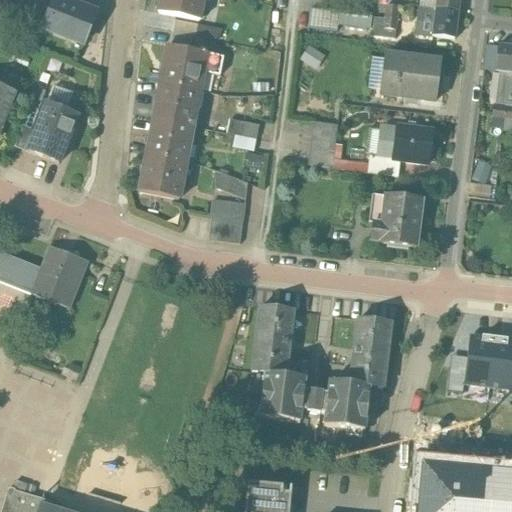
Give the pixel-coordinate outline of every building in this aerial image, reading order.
[(73,5),(60,0),(55,0),(49,15),(53,16),(47,31),(83,45),(95,13),(73,5)] [(201,0),(162,0),(160,14),(198,21),(201,0)] [(420,0),(420,7),(436,9),(436,0),(420,0)] [(459,0),(436,0),(436,9),(458,12),(459,0)] [(398,7),(386,5),(385,17),(397,19),(398,7)] [(415,35),(432,37),(436,9),(420,7),(418,7),(415,35)] [(309,29),(337,32),(337,24),(339,14),(339,12),(311,9),(309,29)] [(458,12),(436,9),(432,37),(455,40),(458,12)] [(339,14),(337,24),(370,28),(371,18),(339,14)] [(397,19),(385,17),(385,20),(383,29),(396,31),(397,19)] [(395,40),(396,31),(383,29),(385,20),(375,18),(372,37),(395,40)] [(198,25),(175,21),(173,32),(193,37),(195,37),(198,25)] [(173,32),(173,33),(170,44),(191,47),(193,37),(173,32)] [(204,39),(196,38),(194,48),(202,50),(204,39)] [(511,47),(498,46),(497,49),(495,72),(503,73),(504,73),(511,74),(511,47)] [(307,47),(300,59),(315,68),(322,55),(307,47)] [(497,49),(487,47),(484,70),(495,72),(497,49)] [(223,59),(168,48),(165,63),(163,62),(161,74),(163,74),(161,84),(199,92),(203,74),(219,77),(223,59)] [(440,63),(385,56),(380,96),(435,103),(440,63)] [(511,74),(504,73),(503,73),(500,101),(506,101),(511,102),(511,74)] [(199,92),(161,84),(159,94),(157,94),(154,105),(157,106),(154,120),(192,128),(199,92)] [(0,129),(13,94),(0,88),(0,129)] [(68,106),(49,99),(36,133),(28,153),(29,153),(59,165),(77,116),(66,112),(68,106)] [(506,107),(493,106),(491,128),(502,129),(503,120),(504,120),(506,107)] [(192,128),(154,120),(151,135),(149,134),(147,146),(149,146),(147,156),(185,164),(192,128)] [(259,126),(230,120),(227,135),(256,140),(259,126)] [(511,120),(504,120),(503,120),(502,129),(511,130),(511,120)] [(337,126),(313,123),(308,167),(332,170),(337,126)] [(432,132),(398,127),(397,134),(394,159),(393,162),(400,163),(427,167),(432,132)] [(36,133),(23,128),(15,148),(28,153),(29,153),(28,153),(36,133)] [(397,134),(382,133),(379,157),(394,159),(397,134)] [(265,168),(265,154),(243,154),(243,167),(265,168)] [(185,164),(147,156),(145,166),(143,166),(141,178),(142,178),(140,193),(178,201),(185,164)] [(379,157),(370,156),(368,175),(398,179),(400,163),(393,162),(394,159),(379,157)] [(249,184),(217,174),(212,190),(244,199),(249,184)] [(423,203),(385,198),(373,197),(369,225),(373,226),(371,243),(417,249),(423,203)] [(245,206),(213,202),(211,218),(243,222),(245,206)] [(243,222),(211,218),(208,241),(240,245),(243,222)] [(88,263),(49,248),(41,270),(31,295),(70,310),(88,263)] [(41,270),(4,255),(0,264),(0,282),(31,295),(41,270)] [(293,312),(259,308),(258,316),(251,374),(264,375),(284,378),(293,312)] [(390,325),(357,320),(349,386),(372,389),(382,390),(390,325)] [(511,342),(469,338),(463,387),(511,392),(511,342)] [(284,378),(264,375),(263,386),(260,409),(259,419),(299,424),(300,412),(306,413),(308,393),(303,392),(304,380),(284,378)] [(372,389),(349,386),(329,383),(328,395),(322,394),(322,393),(309,392),(308,393),(306,413),(306,414),(319,416),(320,415),(325,415),(324,428),(364,433),(365,422),(366,422),(367,411),(370,412),(372,389)] [(511,511),(511,472),(421,463),(416,511),(511,511)] [(285,488),(250,485),(247,511),(291,511),(294,489),(292,489),(291,495),(284,495),(285,488)] [(61,511),(50,508),(52,503),(8,489),(1,511),(61,511)]
